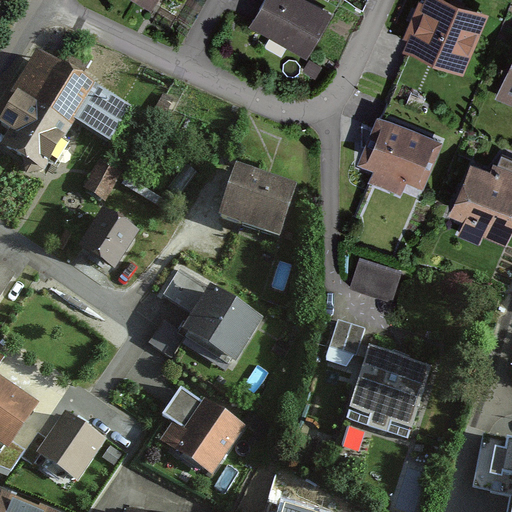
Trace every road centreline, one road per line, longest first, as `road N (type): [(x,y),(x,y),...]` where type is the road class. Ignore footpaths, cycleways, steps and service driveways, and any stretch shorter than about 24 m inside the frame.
road 1 (residential): [(50,4),(184,68),(302,110),(342,88),(384,0)]
road 2 (residential): [(103,393),(139,327),(0,234)]
